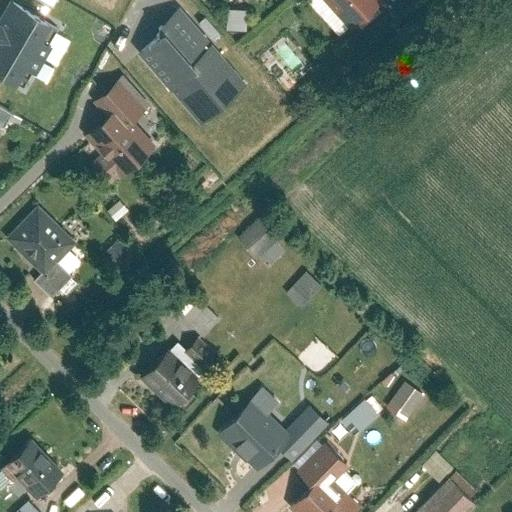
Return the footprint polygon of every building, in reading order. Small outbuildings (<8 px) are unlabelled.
[(316,0),(345,30),(376,0),(316,0)] [(0,76),(24,89),(57,26),(11,2),(0,21),(0,76)] [(172,8),(128,49),(195,121),(239,81),(172,8)] [(241,29),(241,10),(224,10),(224,28),(241,29)] [(108,79),(86,100),(100,113),(78,135),(116,174),(147,144),(123,119),(136,107),(108,79)] [(31,208),(1,238),(36,272),(66,242),(31,208)] [(237,243),(255,260),(276,240),(258,222),(237,243)] [(92,263),(102,274),(122,255),(112,244),(92,263)] [(30,285),(44,298),(63,276),(49,263),(30,285)] [(280,291),(297,306),(318,283),(301,268),(280,291)] [(201,294),(175,319),(195,339),(221,314),(201,294)] [(158,351),(134,379),(167,407),(191,379),(158,351)] [(387,401),(408,411),(418,390),(396,380),(387,401)] [(360,396),(335,418),(348,432),(373,409),(360,396)] [(244,401),(212,436),(253,473),(285,438),(244,401)] [(274,452),(287,464),(310,437),(297,426),(274,452)] [(24,442),(0,464),(0,473),(27,502),(55,475),(24,442)] [(319,448),(293,475),(306,488),(286,507),(291,511),(349,511),(352,510),(322,481),(337,466),(319,448)] [(449,470),(432,454),(419,468),(436,485),(449,470)] [(442,484),(416,511),(460,511),(467,506),(442,484)]
